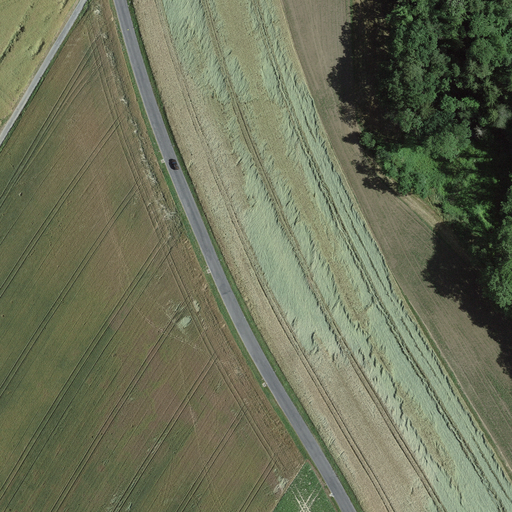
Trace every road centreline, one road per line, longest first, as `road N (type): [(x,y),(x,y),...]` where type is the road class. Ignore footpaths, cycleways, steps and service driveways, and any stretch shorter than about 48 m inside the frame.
road 1 (tertiary): [(349,511),(255,355),(191,218),(118,0)]
road 2 (track): [(0,138),(83,0)]
